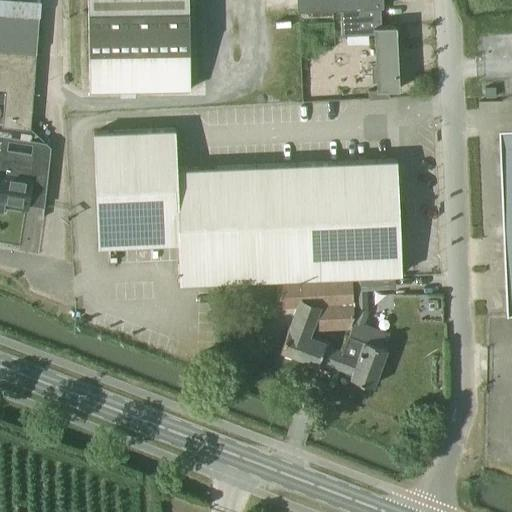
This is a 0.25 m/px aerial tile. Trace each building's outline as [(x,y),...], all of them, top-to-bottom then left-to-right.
[(87,0),(89,91),(190,89),(188,0),(87,0)] [(379,3),(340,5),(342,36),(374,35),(377,90),(367,90),(367,98),(388,97),(388,89),(397,89),(394,25),(381,25),(379,3)] [(0,89),(5,90),(2,126),(31,128),(39,16),(0,12),(0,89)] [(175,128),(93,131),(98,245),(178,241),(180,282),(401,272),(396,159),(177,168),(175,128)] [(4,204),(26,207),(29,189),(45,191),(49,146),(43,141),(37,140),(34,154),(0,148),(0,209),(2,210),(4,204)] [(503,227),(506,312),(511,311),(511,142),(499,143),(503,227)] [(342,349),(336,367),(352,373),(350,377),(373,386),(387,348),(380,345),(385,332),(365,325),(369,312),(368,289),(375,289),(375,277),(355,278),(357,312),(343,350),(342,349)] [(319,360),(336,367),(342,349),(325,343),(326,340),(310,334),(312,329),(349,327),(354,314),(352,280),(276,283),(277,306),(297,305),(280,350),(318,364),(319,360)]
